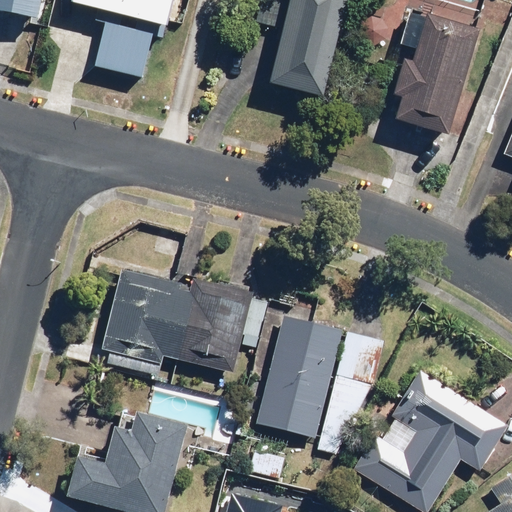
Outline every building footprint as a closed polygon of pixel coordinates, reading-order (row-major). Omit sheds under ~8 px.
[(52,0),(0,0),(0,14),(50,20),(52,0)] [(79,0),(79,1),(107,8),(92,69),(146,82),(161,21),(174,24),(179,0),(79,0)] [(327,94),(349,0),(292,0),(273,81),(327,94)] [(488,11),(448,0),(410,0),(396,54),(408,58),(391,115),(453,133),(488,11)] [(166,359),(239,377),(260,296),(124,261),(98,362),(161,378),(166,359)] [(284,312),(255,420),(322,438),(320,448),(336,453),(375,388),(387,340),(284,312)] [(509,425),(421,371),(359,471),(426,511),(427,511),(460,458),(481,471),(509,425)] [(106,462),(79,455),(68,495),(131,511),(168,511),(191,424),(121,405),(106,462)] [(285,457),(250,450),(246,469),(281,476),(285,457)] [(511,511),(511,471),(492,486),(505,504),(492,511),(511,511)] [(229,494),(224,511),(281,511),(282,508),(229,494)]
